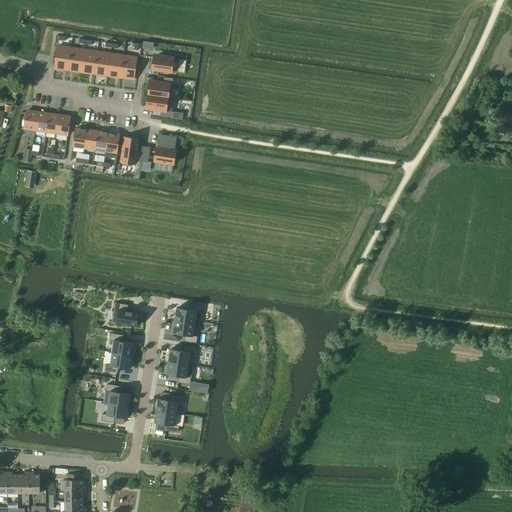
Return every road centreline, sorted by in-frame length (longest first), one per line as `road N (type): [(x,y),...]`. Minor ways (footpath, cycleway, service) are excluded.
road 1 (track): [(348,302),(501,0)]
road 2 (residential): [(159,299),(131,467),(100,464)]
road 3 (residential): [(0,61),(35,71),(47,87),(78,93),(77,102),(135,110),(133,121),(159,126)]
road 4 (track): [(300,511),(305,482),(398,485)]
